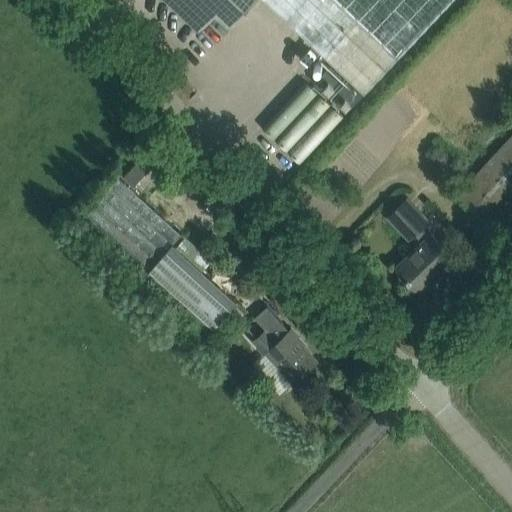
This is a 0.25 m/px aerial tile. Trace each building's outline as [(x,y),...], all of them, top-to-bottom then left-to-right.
[(511,0),(165,0),(199,32),(216,14),(229,26),(253,0),(265,0),(364,92),(450,0),(511,0)] [(487,223),(511,196),(511,134),(456,194),(487,223)] [(119,177),(84,216),(145,273),(181,233),(119,177)] [(427,219),(407,198),(388,216),(408,237),(414,232),(422,241),(396,266),(419,291),(435,276),(432,273),(451,255),(430,233),(429,234),(421,225),(427,219)] [(236,300),(175,245),(148,275),(209,330),(236,300)] [(255,313),(240,326),(264,352),(265,351),(294,381),(316,360),(288,330),(278,340),(255,313)]
